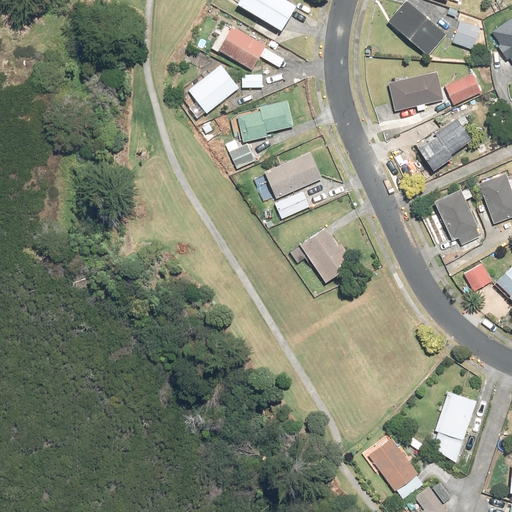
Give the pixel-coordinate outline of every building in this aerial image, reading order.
[(299,6),(288,0),(241,0),(239,4),(283,31),(299,6)] [(408,1),(390,22),(430,56),(448,35),(408,1)] [(511,19),(493,32),(502,45),(499,47),(508,61),(511,59),(511,60),(511,19)] [(481,28),(460,21),(453,43),(474,50),(481,28)] [(234,26),(219,50),(252,71),(261,57),(281,68),(286,60),(266,48),(267,46),(234,26)] [(222,64),(190,90),(208,113),(240,88),(222,64)] [(439,71),(389,82),(396,112),(418,107),(419,111),(427,109),(426,105),(445,100),(439,71)] [(473,73),(445,86),(454,106),(482,93),(473,73)] [(264,74),(242,74),(242,88),(264,88),(264,74)] [(295,126),(289,100),(259,107),(260,110),(238,116),(245,143),(269,137),(268,133),(295,126)] [(474,140),(459,117),(436,133),(438,137),(421,149),(435,171),(454,158),(452,155),(474,140)] [(236,140),(226,144),(237,169),(257,161),(249,143),(239,147),(236,140)] [(288,140),(269,148),(272,155),(291,147),(288,140)] [(311,151),(265,172),(278,199),(323,179),(311,151)] [(511,173),(511,174),(509,169),(479,179),(495,224),(511,218),(511,226),(507,229),(511,237),(511,236),(511,173)] [(469,186),(436,201),(453,241),(459,239),(462,245),(481,237),(477,229),(480,228),(467,199),(474,196),(469,186)] [(304,191),(275,203),(282,219),(311,207),(304,191)] [(327,228),(301,245),(327,283),(353,266),(348,258),(352,256),(343,243),(339,246),(327,228)] [(482,264),(464,274),(474,292),(492,282),(482,264)] [(511,268),(497,283),(511,298),(511,268)] [(433,446),(456,462),(478,400),(449,390),(435,430),(438,431),(433,446)] [(425,411),(422,408),(429,399),(421,393),(405,416),(412,421),(418,414),(421,417),(425,411)] [(419,473),(390,434),(363,454),(377,473),(380,470),(403,500),(424,484),(417,474),(419,473)] [(413,436),(408,443),(418,450),(423,444),(413,436)] [(440,482),(433,487),(444,503),(452,498),(440,482)] [(449,511),(430,485),(415,496),(424,508),(418,511),(449,511)]
